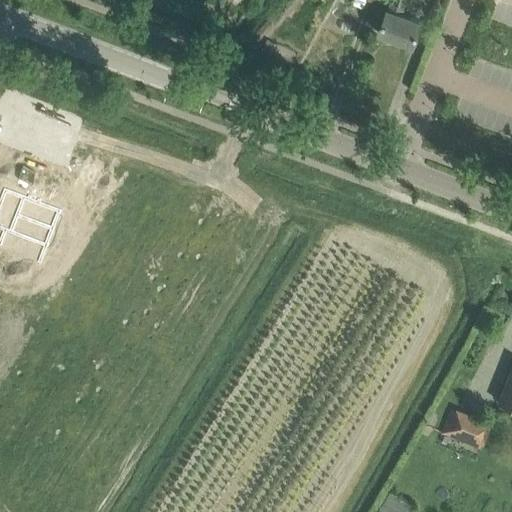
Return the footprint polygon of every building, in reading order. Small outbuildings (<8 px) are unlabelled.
[(387,9),(378,32),(413,45),(422,22),(400,14),(405,0),(391,0),(388,9),(387,9)] [(57,209),(34,201),(35,198),(33,198),(32,200),(32,201),(23,197),(24,195),(23,194),(22,196),(0,187),(0,233),(42,249),(57,209)] [(511,366),(498,402),(511,407),(511,366)] [(484,441),(492,419),(455,404),(454,407),(451,406),(440,431),(479,447),(482,441),(484,441)] [(23,439),(14,433),(4,449),(13,455),(23,439)] [(406,511),(413,500),(390,486),(374,511),(406,511)]
